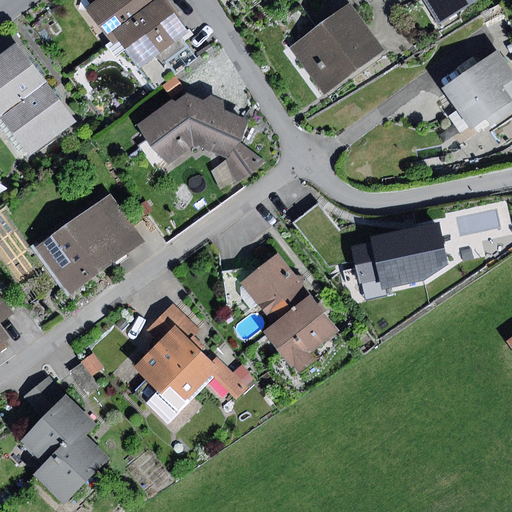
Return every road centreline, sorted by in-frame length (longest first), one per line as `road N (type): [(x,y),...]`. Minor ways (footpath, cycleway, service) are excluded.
road 1 (residential): [(303,155),(0,378)]
road 2 (residential): [(511,177),(368,201),(332,185),(303,155)]
road 3 (residential): [(303,155),(205,0)]
